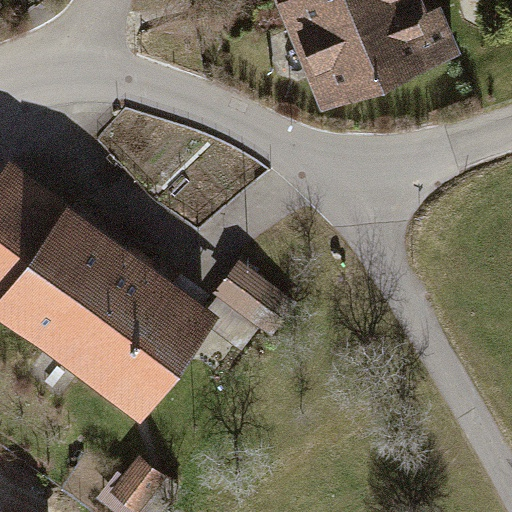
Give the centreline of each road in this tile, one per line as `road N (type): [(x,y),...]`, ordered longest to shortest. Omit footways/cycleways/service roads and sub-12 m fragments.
road 1 (unclassified): [(368,173),(377,251),(511,484)]
road 2 (tertiary): [(92,70),(213,107),(305,155),(368,173)]
road 3 (tertiary): [(368,173),(511,130)]
